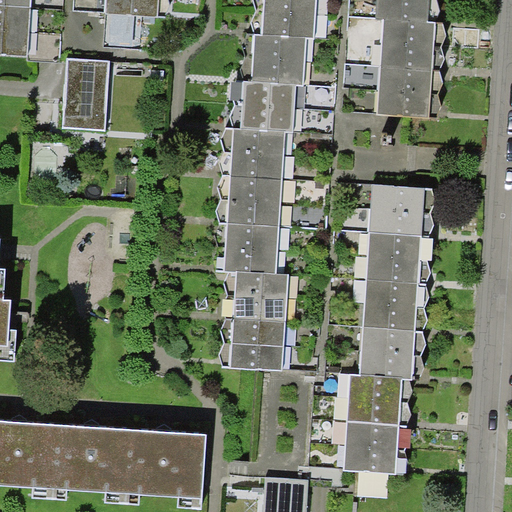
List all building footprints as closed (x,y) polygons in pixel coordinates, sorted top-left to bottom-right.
[(110,0),(109,14),(168,17),(173,5),(171,0),(110,0)] [(319,14),(319,0),(256,0),(260,10),(319,14)] [(381,0),(380,17),(385,20),(438,23),(444,10),(440,0),(381,0)] [(0,28),(32,31),(34,7),(0,4),(0,28)] [(318,38),(319,14),(260,10),(254,22),(258,34),(310,37),(318,38)] [(385,20),(384,44),(444,48),(450,35),(446,23),(438,23),(385,20)] [(0,53),(31,55),(32,31),(0,28),(0,53)] [(308,60),(310,37),(258,34),(250,33),(245,44),(249,57),(308,60)] [(384,44),(382,67),(442,71),(448,59),(444,48),(384,44)] [(307,85),(308,60),(249,57),(243,68),(248,81),(299,84),(307,85)] [(113,61),(70,58),(65,127),(108,130),(113,61)] [(382,67),(381,92),(441,95),(447,83),(442,71),(382,67)] [(298,108),(299,84),(248,81),(240,81),(234,93),(239,105),(298,108)] [(381,92),(380,115),(439,118),(445,107),(441,95),(381,92)] [(296,132),(298,108),(239,105),(233,117),(237,129),(289,132),(296,132)] [(288,156),(289,132),(237,129),(230,128),(224,140),(228,152),(288,156)] [(286,179),(288,156),(228,152),(223,164),(227,175),(286,179)] [(285,203),(286,179),(227,175),(221,187),(225,199),(285,203)] [(375,186),(373,209),(433,213),(439,201),(435,189),(375,186)] [(283,225),(285,203),(225,199),(219,211),(223,222),(283,225)] [(373,209),(372,234),(431,237),(437,225),(433,213),(373,209)] [(282,249),(283,225),(223,222),(217,233),(222,245),(282,249)] [(372,234),(370,257),(430,261),(435,249),(431,237),(372,234)] [(280,273),(282,249),(222,245),(216,257),(221,269),(232,270),(280,273)] [(370,257),(369,280),(428,284),(434,272),(430,261),(370,257)] [(290,297),(292,274),(280,273),(232,270),(227,281),(231,293),(290,297)] [(369,280),(368,304),(427,308),(432,296),(428,284),(369,280)] [(289,321),(290,297),(231,293),(225,305),(230,317),(289,321)] [(6,297),(0,296),(0,356),(16,358),(18,328),(12,328),(14,298),(6,297)] [(368,304),(366,327),(425,330),(431,319),(427,308),(368,304)] [(287,346),(289,321),(230,317),(224,329),(228,342),(287,346)] [(366,327),(365,351),(424,354),(429,342),(425,330),(366,327)] [(286,370),(287,346),(228,342),(223,354),(227,366),(286,370)] [(365,351),(364,374),(411,377),(422,378),(428,366),(424,354),(365,351)] [(353,374),(351,396),(410,399),(415,390),(411,377),(364,374),(353,374)] [(351,396),(350,421),(409,424),(415,412),(410,399),(351,396)] [(65,422),(0,417),(0,479),(61,483),(65,422)] [(350,421),(349,444),(407,447),(413,436),(409,424),(350,421)] [(65,422),(61,483),(134,488),(138,426),(65,422)] [(138,426),(134,488),(206,493),(210,431),(138,426)] [(349,444),(347,467),(405,470),(411,458),(407,447),(349,444)] [(308,511),(311,478),(269,475),(266,511),(308,511)]
